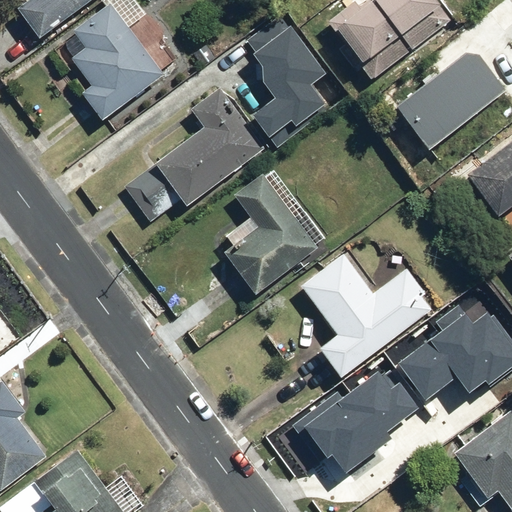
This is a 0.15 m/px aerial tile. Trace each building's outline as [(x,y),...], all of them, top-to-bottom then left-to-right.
[(35,41),(91,0),(30,0),(14,12),(35,41)] [(369,81),(450,21),(433,0),(367,0),(357,8),(352,1),(324,21),(369,81)] [(101,125),(164,76),(105,1),(102,3),(105,7),(70,34),(71,36),(58,46),(91,88),(79,97),(101,125)] [(341,96),(289,16),(247,43),(277,89),(247,108),(263,132),(292,113),(299,123),(341,96)] [(503,93),(471,48),(392,105),(424,150),(503,93)] [(183,207),(261,149),(216,88),(188,109),(202,128),(122,187),(148,223),(178,201),(183,207)] [(511,206),(511,137),(463,178),(497,219),(511,206)] [(250,297),(324,239),(269,165),(230,196),(247,218),(224,236),(231,245),(218,256),(250,297)] [(337,377),(429,308),(421,296),(426,292),(406,265),(371,291),(343,255),(298,288),(334,336),(316,349),(337,377)] [(511,341),(500,352),(511,366),(511,341)] [(402,346),(329,396),(359,437),(341,450),(364,482),(437,427),(417,400),(427,392),(416,377),(422,373),(402,346)] [(1,381),(0,380),(0,490),(48,454),(18,414),(23,410),(1,381)] [(511,487),(511,429),(499,414),(441,459),(477,505),(489,496),(494,502),(511,487)] [(121,511),(82,457),(60,473),(55,465),(0,504),(0,511),(121,511)]
